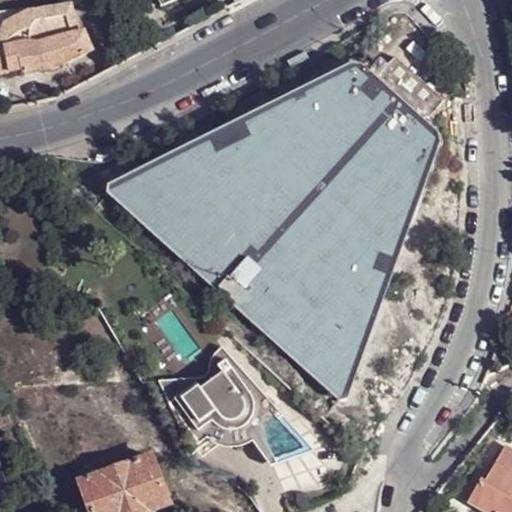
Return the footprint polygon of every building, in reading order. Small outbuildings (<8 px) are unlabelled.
[(0,76),(10,75),(24,70),(25,76),(55,70),(95,52),(86,31),(83,31),(75,4),(30,11),(29,11),(6,23),(0,37),(0,76)] [(378,75),(376,78),(400,100),(425,124),(427,122),(444,101),(421,79),(397,56),(378,75)] [(111,184),(112,186),(353,65),(365,68),(376,78),(378,75),(366,65),(352,62),(111,184)] [(340,405),(348,404),(412,229),(441,148),(438,136),(425,124),(400,100),(376,78),(365,68),(353,65),(112,186),(113,193),(340,405)] [(412,229),(415,230),(444,147),(441,136),(427,122),(425,124),(438,136),(441,148),(412,229)] [(221,355),(205,372),(205,378),(204,385),(200,389),(157,390),(170,417),(202,463),(213,453),(222,456),(229,457),(242,455),(251,450),(269,477),(274,473),(273,468),(264,450),(262,428),(271,419),(252,396),(221,355)] [(82,460),(88,479),(152,456),(145,437),(145,435),(116,444),(114,440),(79,452),(82,460)] [(0,486),(13,482),(0,443),(0,486)] [(467,500),(490,511),(511,511),(511,451),(503,447),(494,462),(490,460),(467,500)] [(84,480),(95,511),(142,511),(161,505),(171,503),(155,455),(152,456),(88,479),(84,480)]
